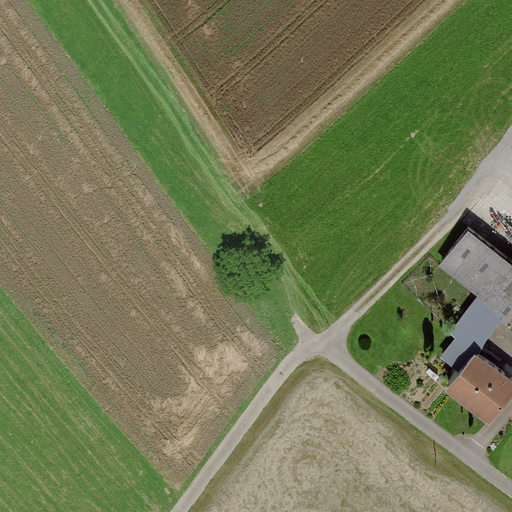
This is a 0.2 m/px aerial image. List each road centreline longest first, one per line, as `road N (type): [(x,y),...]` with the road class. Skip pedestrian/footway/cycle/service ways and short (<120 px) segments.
road 1 (track): [(184,511),(315,340),(511,487)]
road 2 (track): [(326,348),(489,184),(511,203)]
